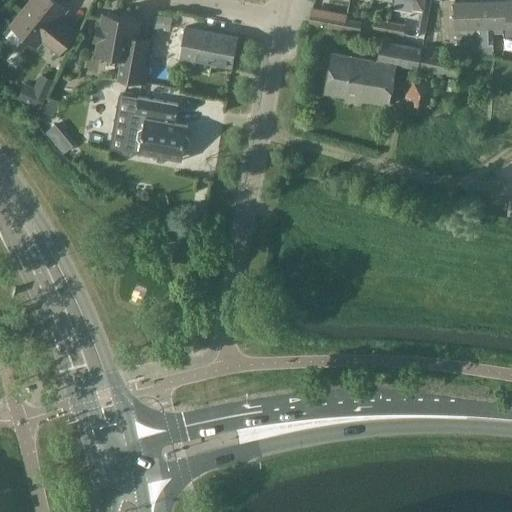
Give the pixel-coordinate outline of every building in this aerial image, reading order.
[(65,24),(64,26),(58,21),(67,9),(56,0),(32,0),(12,25),(37,46),(43,39),(60,53),(76,32),(65,24)] [(412,0),(415,0),(414,7),(423,9),(424,0),(412,0)] [(456,26),(480,25),(478,0),(464,0),(455,0),(456,26)] [(478,0),(480,25),(480,38),(481,50),(493,50),(492,25),(504,25),(502,0),(478,0)] [(511,0),(502,0),(504,25),(511,24),(511,0)] [(137,38),(140,20),(135,19),(136,16),(123,14),(122,17),(105,14),(102,26),(98,25),(96,39),(100,39),(98,52),(124,56),(120,77),(143,81),(150,40),(137,38)] [(158,14),(156,28),(170,30),(173,17),(158,14)] [(330,25),(345,28),(347,19),(331,16),(330,25)] [(347,19),(345,28),(360,31),(362,22),(347,19)] [(373,29),(388,31),(390,22),(375,19),(373,29)] [(390,22),(388,31),(403,34),(405,25),(390,22)] [(197,59),(232,66),(238,36),(203,29),(197,59)] [(481,50),(480,38),(468,38),(468,51),(481,50)] [(458,76),(462,56),(381,40),(377,60),(333,51),(325,92),(390,104),(397,64),(458,76)] [(25,83),(18,97),(40,108),(47,93),(25,83)] [(178,103),(138,96),(135,113),(131,112),(124,150),(138,153),(182,160),(188,124),(175,121),(178,103)] [(56,124),(47,132),(64,153),(73,145),(56,124)]
